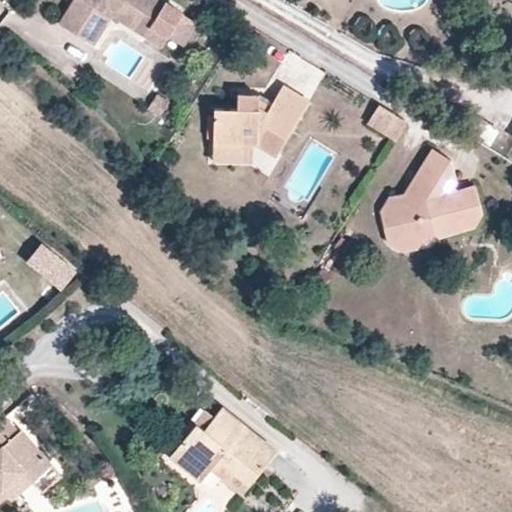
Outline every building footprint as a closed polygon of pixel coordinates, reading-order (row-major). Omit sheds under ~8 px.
[(183,8),(170,0),(71,0),(60,18),(86,34),(105,4),(111,8),(112,9),(116,2),(149,23),(150,20),(168,31),(183,8)] [(168,31),(150,20),(149,23),(116,2),(112,9),(144,29),(162,40),(168,31)] [(92,38),(111,8),(105,4),(86,34),(92,38)] [(182,39),(196,16),(183,8),(168,31),(182,39)] [(276,156),(309,101),(283,85),(272,103),(267,112),(259,107),(259,94),(237,94),(237,109),(214,108),(214,116),(213,138),(213,144),(253,144),(258,145),(276,156)] [(154,91),(147,106),(163,114),(170,99),(154,91)] [(267,112),(272,103),(259,94),(259,107),(267,112)] [(405,122),(404,118),(378,102),(367,120),(395,138),(405,122)] [(474,110),(463,129),(489,145),(500,127),(474,110)] [(252,162),(253,144),(213,144),(213,161),(252,162)] [(453,229),(471,198),(475,201),(479,200),(474,181),(457,186),(457,188),(448,189),(433,180),(448,155),(431,145),(402,190),(388,193),(379,208),(387,239),(401,247),(416,244),(422,233),(433,231),(437,233),(453,229)] [(456,179),(451,157),(448,155),(433,180),(448,189),(457,188),(457,186),(453,184),(456,179)] [(474,223),(482,210),(479,200),(475,201),(471,198),(453,229),(474,223)] [(77,270),(42,242),(26,262),(61,290),(77,270)] [(275,448),(220,404),(212,413),(202,426),(194,420),(168,453),(199,478),(209,465),(216,456),(248,481),(275,448)] [(202,426),(212,413),(205,407),(194,420),(202,426)] [(52,464),(21,429),(19,431),(5,417),(0,421),(0,500),(6,495),(1,490),(24,470),(33,480),(52,464)] [(248,481),(216,456),(209,465),(241,490),(248,481)] [(33,480),(24,470),(1,490),(6,495),(10,500),(33,480)]
